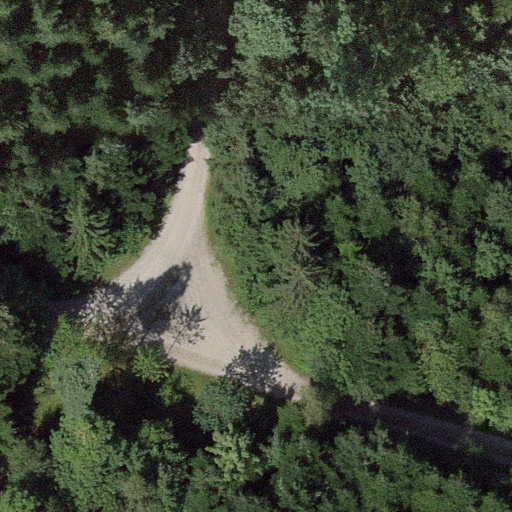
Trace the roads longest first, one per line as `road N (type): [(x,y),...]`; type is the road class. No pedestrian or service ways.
road 1 (track): [(511,451),(299,386),(173,326)]
road 2 (track): [(234,0),(173,326)]
road 3 (track): [(173,326),(0,310)]
